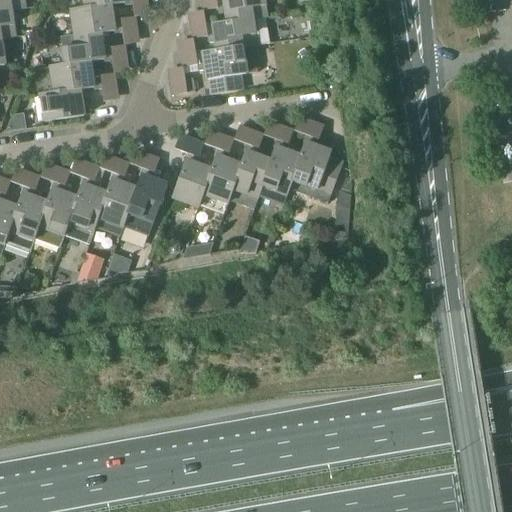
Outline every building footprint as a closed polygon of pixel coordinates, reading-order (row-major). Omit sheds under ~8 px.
[(0,0),(0,14),(10,13),(10,14),(24,11),(22,0),(0,0)] [(84,0),(86,10),(86,11),(110,7),(124,5),(123,0),(84,0)] [(225,7),(224,0),(215,0),(217,8),(225,7)] [(224,0),(225,7),(217,8),(218,17),(227,15),(228,25),(251,22),(265,20),(266,20),(262,0),(224,0)] [(86,11),(86,10),(72,13),(76,39),(99,36),(113,34),(112,26),(121,24),(120,16),(111,17),(110,7),(86,11)] [(0,42),(14,40),(10,14),(10,13),(0,14),(0,42)] [(228,25),(214,27),(215,35),(206,36),(208,45),(216,44),(217,53),(241,50),(253,48),(269,46),(265,20),(251,22),(228,25)] [(122,35),(121,24),(112,26),(113,34),(113,36),(122,35)] [(215,35),(214,27),(214,25),(205,26),(206,36),(215,35)] [(76,39),(61,41),(65,67),(89,63),(89,64),(102,62),(101,54),(110,53),(109,44),(101,45),(99,36),(76,39)] [(204,63),(196,65),(197,73),(205,72),(207,82),(209,82),(212,97),(241,93),(238,77),(257,74),(253,48),(241,50),(217,53),(203,55),(204,63)] [(112,63),(110,53),(101,54),(102,62),(103,64),(112,63)] [(204,63),(203,55),(203,53),(194,54),(196,65),(204,63)] [(65,67),(51,69),(55,95),(55,96),(79,92),(79,93),(93,90),(92,83),(100,81),(98,73),(91,74),(89,64),(89,63),(65,67)] [(101,92),(100,81),(92,83),(93,90),(94,93),(101,92)] [(192,81),(184,83),(187,95),(195,94),(192,81)] [(55,96),(55,95),(41,97),(45,124),(83,118),(82,111),(90,110),(88,101),(81,102),(79,93),(79,92),(55,96)] [(312,148),(315,140),(305,137),(303,145),(305,146),(312,148)] [(312,148),(305,146),(301,158),(292,182),(293,182),(290,190),(328,204),(343,162),(330,157),(331,153),(321,150),(324,143),(315,140),(312,148)] [(283,152),(286,144),(276,141),(273,149),(275,150),(283,152)] [(275,150),(271,162),(263,186),(288,195),(290,190),(293,182),(292,182),(301,158),(292,155),(294,147),(286,144),(283,152),(275,150)] [(253,157),(256,149),(247,146),(244,154),(246,154),(253,157)] [(233,191),(234,191),(230,203),(255,211),(263,186),(271,162),(262,159),(265,152),(256,149),(253,157),(246,154),(241,167),(242,167),(233,191)] [(224,161),(227,153),(217,150),(214,158),(216,159),(224,161)] [(203,195),(199,207),(225,217),(230,203),(234,191),(233,191),(242,167),(241,167),(233,164),(235,156),(227,153),(224,161),(216,159),(211,172),(212,172),(203,195)] [(193,166),(196,157),(187,154),(184,163),(186,163),(193,166)] [(193,166),(186,163),(174,200),(199,209),(199,207),(203,195),(212,172),(211,172),(202,168),(205,160),(196,157),(193,166)] [(149,181),(151,173),(141,169),(138,178),(141,179),(149,181)] [(511,183),(511,171),(502,173),(504,185),(511,183)] [(141,179),(136,192),(128,214),(129,214),(124,229),(148,237),(166,187),(157,184),(160,176),(151,173),(149,181),(141,179)] [(119,186),(122,178),(112,174),(109,182),(111,183),(119,186)] [(99,219),(99,220),(96,228),(121,237),(124,229),(129,214),(128,214),(136,192),(128,189),(131,181),(122,178),(119,186),(111,183),(106,196),(107,197),(99,219)] [(89,190),(92,182),(83,179),(80,187),(82,187),(89,190)] [(69,224),(64,237),(89,246),(96,228),(99,220),(99,219),(107,197),(106,196),(98,193),(101,185),(92,182),(89,190),(82,187),(77,201),(78,201),(69,223),(69,224)] [(60,195),(62,187),(52,183),(49,191),(52,192),(60,195)] [(78,201),(77,201),(68,198),(71,190),(62,187),(60,195),(52,192),(47,205),(48,205),(39,228),(35,242),(60,250),(64,237),(69,224),(69,223),(78,201)] [(30,200),(33,192),(23,188),(21,196),(22,196),(30,200)] [(9,233),(5,246),(30,255),(35,242),(39,228),(48,205),(47,205),(39,202),(41,195),(33,192),(30,200),(22,196),(18,209),(18,210),(9,233)] [(339,194),(335,206),(349,211),(350,197),(340,194),(339,194)] [(0,259),(5,246),(9,233),(18,210),(18,209),(9,206),(12,199),(3,196),(0,204),(0,259)] [(239,256),(243,256),(248,239),(245,238),(239,256)] [(200,247),(196,259),(209,257),(213,245),(200,247)] [(104,261),(87,255),(77,284),(97,281),(104,261)] [(75,285),(79,275),(75,273),(70,286),(75,285)] [(31,292),(36,279),(25,274),(19,288),(31,292)] [(0,300),(15,297),(17,289),(0,288),(0,300)]
